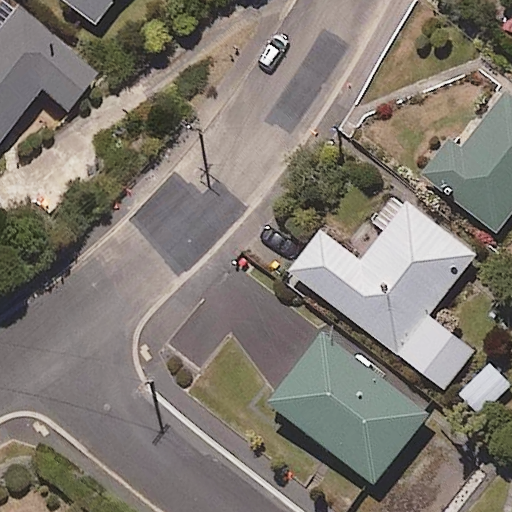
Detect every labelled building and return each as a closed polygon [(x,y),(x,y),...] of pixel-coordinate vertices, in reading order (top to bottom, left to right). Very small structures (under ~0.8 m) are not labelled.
[(114,0),(70,0),(97,21),(114,0)] [(97,75),(16,8),(0,27),(0,141),(42,90),(67,111),(97,75)] [(511,91),(509,89),(467,144),(454,133),(423,174),(501,233),(511,218),(511,91)] [(478,254),(411,202),(366,260),(326,229),(294,270),(446,389),(477,349),(432,313),(478,254)] [(433,414),(331,330),(275,398),(377,482),(433,414)] [(511,385),(511,383),(492,363),(463,392),(484,413),(511,385)] [(511,511),(511,463),(505,457),(460,511),(511,511)]
